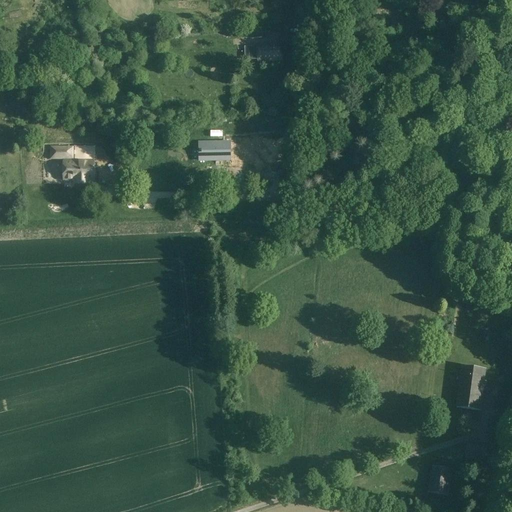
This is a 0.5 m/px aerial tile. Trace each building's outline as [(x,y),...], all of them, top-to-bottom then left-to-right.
[(246,39),(262,38),(262,30),(246,31),(246,39)] [(257,45),(244,46),(245,59),(258,59),(258,60),(258,62),(281,61),(280,44),(257,45)] [(228,145),(200,145),(201,160),(229,159),(228,145)] [(48,159),(72,160),(72,146),(49,146),(48,159)] [(64,162),(64,180),(74,180),(74,184),(88,184),(88,180),(94,180),(94,163),(64,162)] [(486,370),(462,367),(457,408),(480,411),(484,389),(485,390),(486,382),(484,382),(486,370)] [(427,493),(448,497),(453,471),(432,466),(427,493)]
